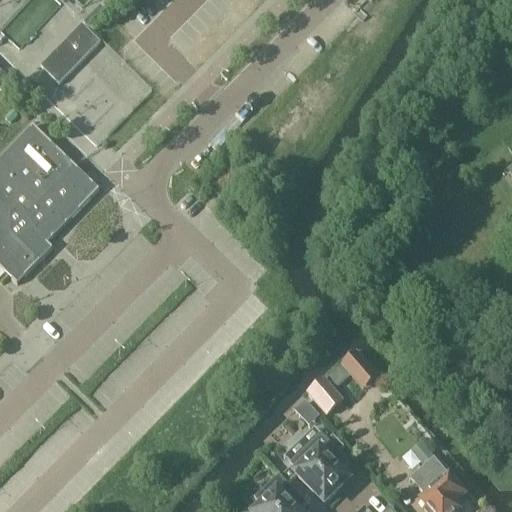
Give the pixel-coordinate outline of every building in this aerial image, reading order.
[(81,27),(40,69),(58,86),(99,45),(81,27)] [(0,271),(16,287),(40,263),(11,236),(10,211),(15,206),(27,219),(75,170),(33,129),(0,162),(0,271)] [(370,176),(384,161),(394,152),(387,144),(377,153),(363,168),(370,176)] [(334,393),(351,378),(363,393),(379,379),(357,353),(323,382),(324,384),(309,397),(326,418),(343,403),(334,393)] [(297,477),(325,507),(348,484),(339,476),(349,466),(317,432),(305,443),(318,457),(297,477)] [(458,511),(454,507),(465,498),(434,461),(410,481),(425,499),(421,502),(428,510),(425,511),(458,511)] [(260,511),(301,511),(307,507),(275,473),(263,484),(276,498),(260,511)]
